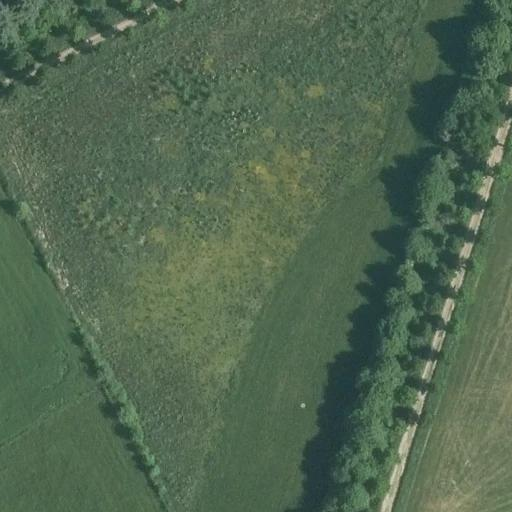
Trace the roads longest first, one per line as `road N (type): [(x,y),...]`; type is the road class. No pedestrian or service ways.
road 1 (track): [(384,511),(511,93)]
road 2 (track): [(180,0),(0,92)]
